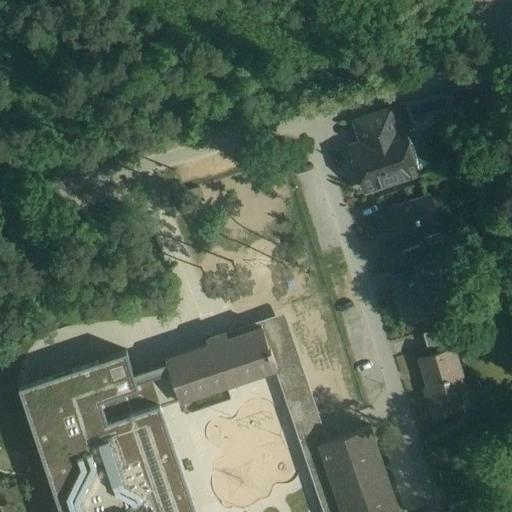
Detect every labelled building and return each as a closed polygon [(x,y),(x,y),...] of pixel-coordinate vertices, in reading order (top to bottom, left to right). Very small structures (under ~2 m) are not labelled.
[(500,87),(486,92),(493,114),(507,109),(500,87)] [(390,110),(356,121),(363,143),(397,132),(390,110)] [(363,143),(352,147),(366,189),(416,173),(402,130),(397,132),(363,143)] [(430,197),(392,210),(403,244),(404,247),(418,243),(428,240),(425,233),(440,228),(430,197)] [(440,228),(425,233),(428,240),(429,244),(443,239),(440,228)] [(418,243),(404,247),(403,244),(382,251),(389,271),(413,264),(423,260),(418,243)] [(423,260),(413,264),(417,277),(437,270),(439,277),(453,272),(447,252),(423,260)] [(417,277),(393,285),(405,321),(449,306),(439,277),(437,270),(417,277)] [(269,377),(278,374),(297,367),(281,318),(262,325),(269,346),(271,346),(278,367),(276,367),(275,365),(181,397),(189,420),(234,405),(229,391),(269,377)] [(260,326),(169,356),(168,355),(167,355),(169,361),(178,388),(181,397),(275,365),(276,367),(278,367),(271,346),(269,346),(262,325),(262,323),(259,324),(260,326)] [(447,326),(424,333),(428,347),(451,340),(447,326)] [(129,340),(24,375),(69,511),(200,511),(161,393),(178,388),(169,361),(139,371),(129,340)] [(454,348),(421,358),(424,367),(423,367),(429,387),(427,388),(435,417),(456,410),(451,394),(466,389),(454,348)] [(346,511),(322,441),(297,367),(278,374),(324,511),(346,511)] [(371,425),(322,441),(346,511),(397,511),(369,427),(371,426),(371,425)]
